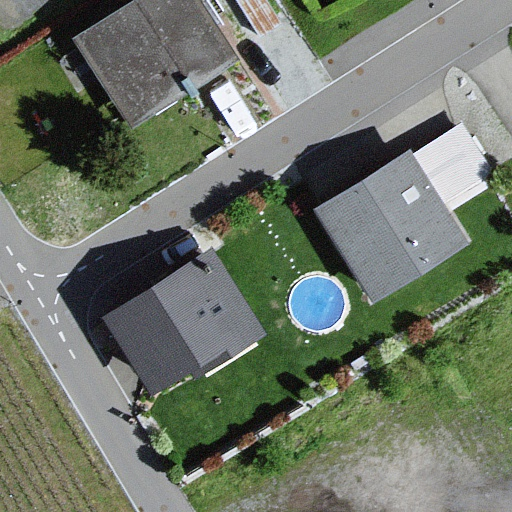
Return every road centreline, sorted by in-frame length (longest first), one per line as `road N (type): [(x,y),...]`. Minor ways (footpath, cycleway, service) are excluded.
road 1 (residential): [(36,294),(504,0)]
road 2 (residential): [(36,294),(166,511)]
